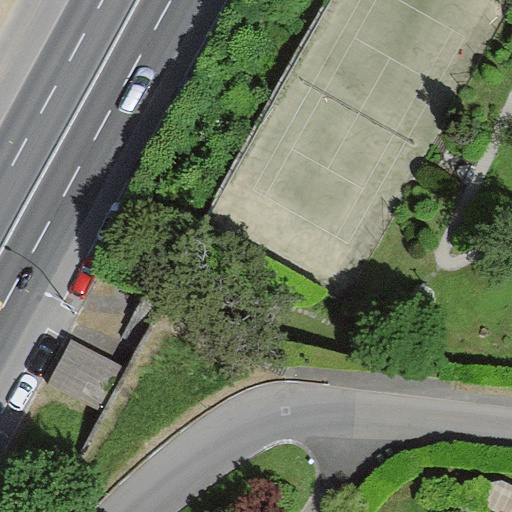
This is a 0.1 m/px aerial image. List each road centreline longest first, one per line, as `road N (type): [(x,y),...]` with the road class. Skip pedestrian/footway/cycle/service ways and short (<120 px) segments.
road 1 (residential): [(511,425),(443,415),(267,414),(132,511)]
road 2 (primary): [(0,328),(180,0)]
road 3 (primary): [(105,0),(0,192)]
